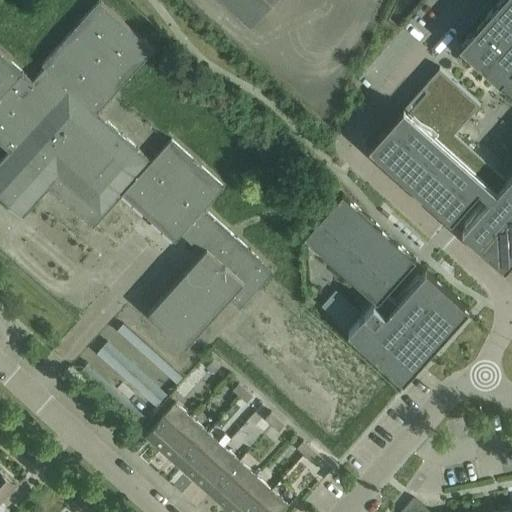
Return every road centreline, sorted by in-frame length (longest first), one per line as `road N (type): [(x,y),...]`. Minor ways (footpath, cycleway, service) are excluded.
road 1 (unknown): [(420,427),(0,48)]
road 2 (residential): [(511,294),(341,145),(471,0)]
road 3 (residential): [(162,511),(0,365)]
road 4 (residential): [(484,381),(451,390),(345,511)]
